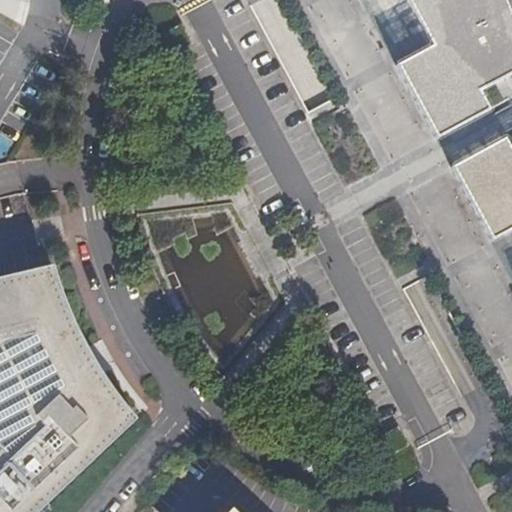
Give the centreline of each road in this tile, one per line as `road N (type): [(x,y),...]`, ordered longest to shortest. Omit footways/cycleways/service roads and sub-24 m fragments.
road 1 (unclassified): [(131,0),(105,52),(89,150),(94,213),(112,283),(146,356),(184,411)]
road 2 (unclassified): [(184,411),(268,470),(342,503),(399,510),(465,502)]
road 3 (unclassified): [(332,247),(438,437),(465,502)]
road 4 (unclassified): [(194,0),(314,213)]
road 5 (unclassified): [(184,411),(92,511)]
